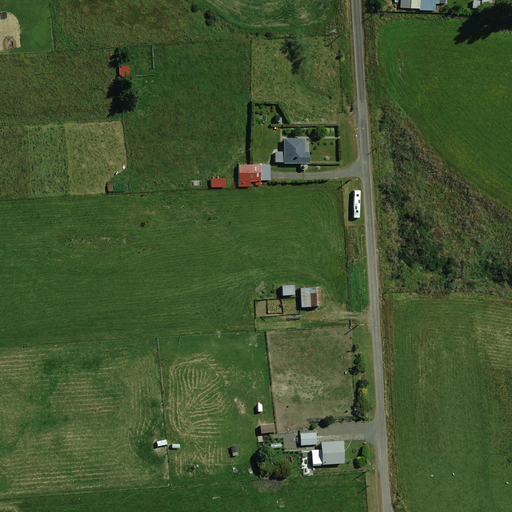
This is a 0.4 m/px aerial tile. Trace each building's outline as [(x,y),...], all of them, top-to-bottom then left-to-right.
[(419,0),(408,0),(408,10),(420,10),(419,0)] [(490,11),(489,0),(478,0),(479,0),(471,0),(471,10),(490,11)] [(128,66),(117,67),(118,79),(128,78),(128,66)] [(282,154),(274,154),(275,164),(281,163),(281,167),(301,167),(301,165),(306,165),(306,154),(304,155),(303,142),(282,142),(282,154)] [(259,167),(238,167),(238,190),(249,190),(249,185),(259,185),(259,167)] [(224,178),(210,179),(211,190),(225,189),(224,178)] [(279,288),(279,298),(292,298),(292,288),(279,288)] [(316,289),(298,290),(299,311),(317,310),(316,289)] [(299,433),(299,447),(315,447),(315,433),(299,433)] [(282,439),(269,439),(269,455),(282,455),(282,439)] [(310,450),(310,467),(342,467),(341,443),(319,443),(319,450),(310,450)] [(289,471),(289,480),(303,480),(303,471),(289,471)]
